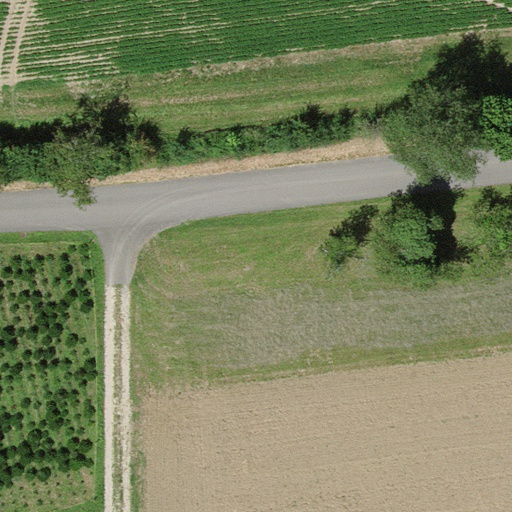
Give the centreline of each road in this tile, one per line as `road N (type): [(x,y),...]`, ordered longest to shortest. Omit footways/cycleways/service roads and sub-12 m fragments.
road 1 (unclassified): [(0,210),(511,155)]
road 2 (track): [(116,201),(117,511)]
